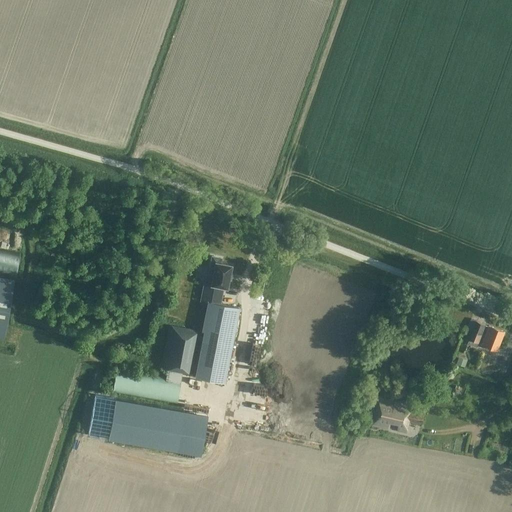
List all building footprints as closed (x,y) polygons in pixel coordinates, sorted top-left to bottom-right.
[(0,271),(5,273),(15,274),(19,253),(0,249),(0,271)] [(201,299),(208,300),(202,330),(204,331),(203,334),(200,334),(201,331),(169,325),(161,368),(167,369),(165,377),(116,369),(112,393),(176,404),(181,372),(193,374),(193,373),(192,373),(199,339),(202,340),(195,376),(224,382),(239,307),(219,303),(223,287),(226,287),(231,265),(220,263),(221,258),(212,256),(210,265),(215,266),(211,283),(204,282),(201,299)] [(0,276),(0,336),(4,337),(14,279),(0,276)] [(467,328),(472,330),(482,333),(485,324),(471,318),(467,328)] [(489,325),(485,335),(500,341),(504,331),(489,325)] [(478,343),(482,333),(472,330),(467,344),(476,348),(477,342),(478,343)] [(497,350),(500,341),(485,335),(481,344),(497,350)] [(467,360),(458,357),(456,364),(464,367),(467,360)] [(200,453),(207,414),(184,409),(114,397),(107,437),(176,449),(200,453)] [(423,424),(426,414),(412,411),(413,405),(377,397),(371,425),(408,433),(410,421),(423,424)]
